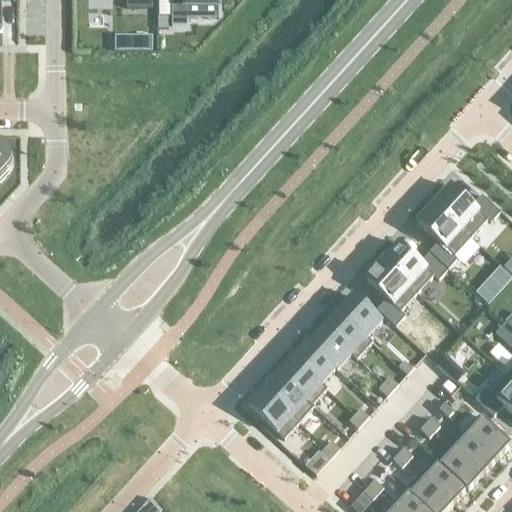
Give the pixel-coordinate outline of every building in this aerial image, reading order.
[(0,0),(0,34),(2,35),(2,4),(14,4),(14,0),(0,0)] [(126,0),(127,11),(152,11),(152,0),(126,0)] [(188,10),(219,10),(218,0),(171,0),(172,29),(188,29),(188,10)] [(116,40),(116,53),(151,53),(151,40),(116,40)] [(451,190),(434,208),(462,234),(478,217),(490,228),(500,217),(481,200),(472,209),(451,190)] [(434,208),(417,227),(439,246),(429,256),(448,273),(458,263),(446,252),(462,234),(434,208)] [(399,247),(382,266),(410,291),(426,273),(438,284),(447,274),(448,273),(429,256),(420,266),(399,247)] [(511,260),(503,271),(511,278),(511,260)] [(382,266),(365,284),(386,304),(376,315),(395,332),(405,321),(393,310),(410,291),(382,266)] [(352,298),(337,315),(365,341),(380,324),(352,298)] [(337,315),(322,331),(350,357),(365,341),(337,315)] [(307,345),(306,345),(336,372),(350,357),(322,331),(308,346),(307,345)] [(306,345),(291,361),(320,387),(334,372),(335,373),(336,372),(306,345)] [(291,361),(277,377),(305,403),(320,387),(291,361)] [(446,361),(438,369),(440,371),(444,374),(452,366),(446,361)] [(404,365),(398,371),(407,379),(413,373),(404,365)] [(277,377),(262,393),(291,419),(305,403),(277,377)] [(389,381),(384,387),(393,395),(398,389),(389,381)] [(485,393),(474,404),(493,421),(503,410),(511,418),(511,386),(496,404),(485,393)] [(384,387),(378,393),(387,401),(393,395),(384,387)] [(262,393),(247,410),(275,436),(291,419),(262,393)] [(445,407),(439,413),(448,421),(454,415),(445,407)] [(360,413),(354,419),(363,427),(369,421),(360,413)] [(354,419),(349,425),(358,433),(363,427),(354,419)] [(431,422),(425,428),(434,436),(440,430),(431,422)] [(483,422),(468,439),(496,465),(511,448),(483,422)] [(425,428),(420,434),(429,442),(434,436),(425,428)] [(468,439),(454,454),(482,480),(496,465),(468,439)] [(331,445),(326,451),(335,459),(340,453),(331,445)] [(326,451),(320,457),(329,465),(335,459),(326,451)] [(403,452),(398,458),(407,466),(412,460),(403,452)] [(439,467),(439,468),(469,495),(482,480),(454,454),(441,468),(439,467)] [(398,458),(393,464),(402,472),(407,466),(398,458)] [(439,468),(425,483),(453,508),(466,494),(468,496),(469,495),(439,468)] [(409,496),(409,497),(425,511),(449,511),(453,508),(425,483),(411,498),(409,496)] [(375,485),(370,491),(378,499),(384,493),(375,485)] [(370,491),(364,497),(373,505),(378,499),(370,491)] [(425,511),(409,497),(395,511),(425,511)]
